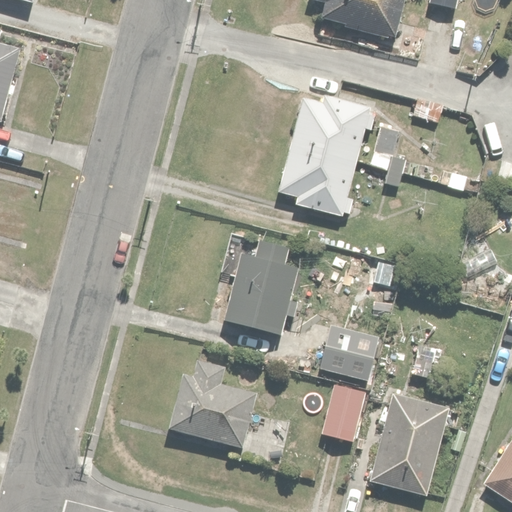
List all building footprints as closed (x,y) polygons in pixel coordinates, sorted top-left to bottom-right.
[(409,0),(314,0),(314,1),(327,4),(323,22),(399,42),(409,0)] [(464,0),(435,0),(434,7),(462,12),(464,0)] [(7,40),(10,26),(0,23),(0,118),(9,121),(28,45),(7,40)] [(352,197),(369,128),(376,130),(381,107),(328,94),(326,103),(307,98),(285,190),(303,194),(300,207),(355,220),(360,199),(352,197)] [(406,130),(382,125),(373,163),(397,168),(406,130)] [(297,247),(265,240),(262,256),(246,253),(230,324),(290,336),(305,268),(293,265),(297,247)] [(386,336),(333,323),(322,368),(375,382),(386,336)] [(234,369),(206,361),(202,376),(189,373),(174,432),(284,460),(292,428),(256,418),(263,392),(230,384),(234,369)] [(374,394),(337,386),(327,437),(364,445),(374,394)] [(456,409),(397,394),(375,482),(435,497),(456,409)] [(511,447),(488,487),(511,501),(511,447)]
